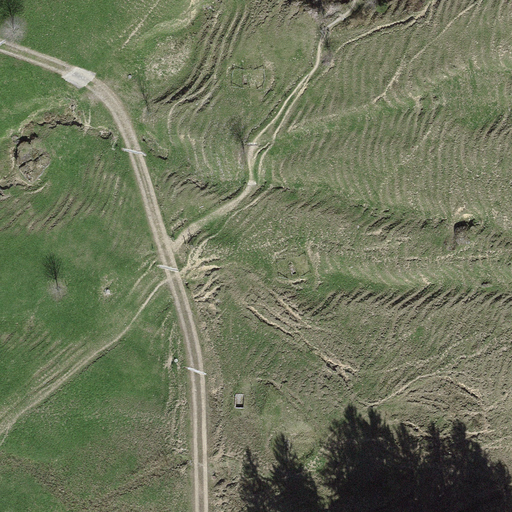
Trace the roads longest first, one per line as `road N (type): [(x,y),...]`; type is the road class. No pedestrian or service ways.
road 1 (track): [(0,45),(86,78),(125,122),(168,255)]
road 2 (track): [(168,255),(201,373),(202,511)]
road 3 (track): [(168,255),(0,426)]
